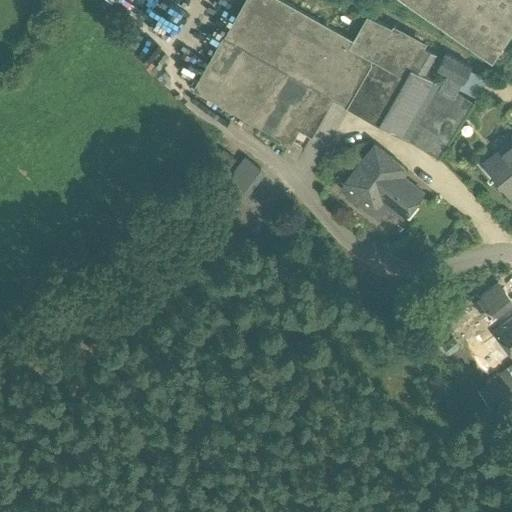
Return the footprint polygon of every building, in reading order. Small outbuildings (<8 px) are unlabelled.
[(245,0),(195,88),(291,143),(321,90),(439,158),(475,102),(458,91),(463,82),(464,83),(472,67),(447,53),(438,69),(448,75),(442,84),(426,74),(438,54),(425,46),(427,42),(394,24),(393,27),(368,15),(354,39),(285,0),(245,0)] [(511,0),(404,0),(493,61),(511,33),(511,0)] [(511,140),(489,159),(501,175),(497,178),(511,196),(511,140)] [(346,181),(347,182),(342,189),(358,202),(364,195),(379,207),(383,201),(404,218),(416,203),(411,199),(420,188),(404,176),(408,171),(375,145),(346,181)] [(226,151),(218,160),(229,168),(236,159),(226,151)] [(215,196),(233,210),(263,171),(246,156),(215,196)] [(480,299),(496,318),(511,305),(511,299),(499,284),(480,299)] [(444,323),(455,312),(448,304),(435,315),(444,323)] [(460,308),(455,312),(444,323),(451,329),(466,315),(460,308)] [(511,354),(511,318),(494,332),(507,348),(511,354)] [(478,388),(491,406),(511,391),(511,373),(507,367),(501,372),(478,388)]
